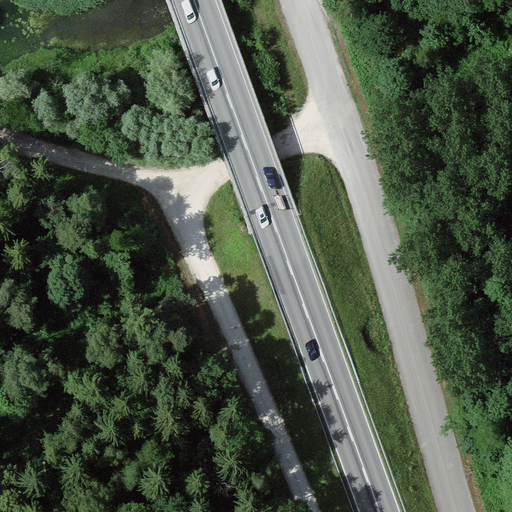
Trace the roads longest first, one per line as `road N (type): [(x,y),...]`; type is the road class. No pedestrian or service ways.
road 1 (primary): [(378,511),(193,0)]
road 2 (unclassified): [(298,0),(464,511)]
road 3 (track): [(310,511),(169,191)]
road 4 (track): [(169,191),(343,123)]
road 5 (track): [(0,142),(169,191)]
